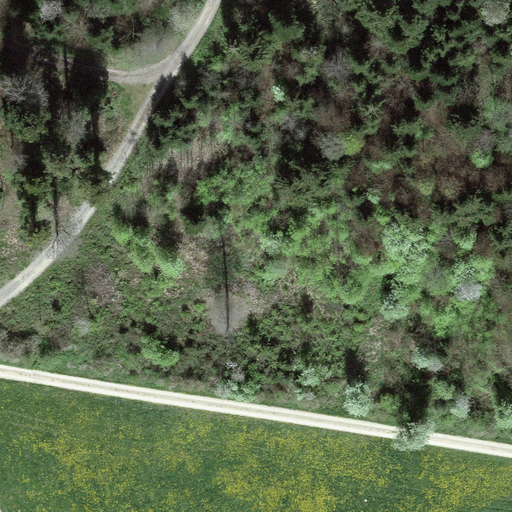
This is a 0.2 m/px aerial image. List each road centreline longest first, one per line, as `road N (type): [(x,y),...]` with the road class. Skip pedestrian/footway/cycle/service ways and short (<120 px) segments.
road 1 (track): [(511,452),(0,371)]
road 2 (track): [(0,298),(82,216),(216,0)]
road 3 (track): [(160,89),(0,32)]
